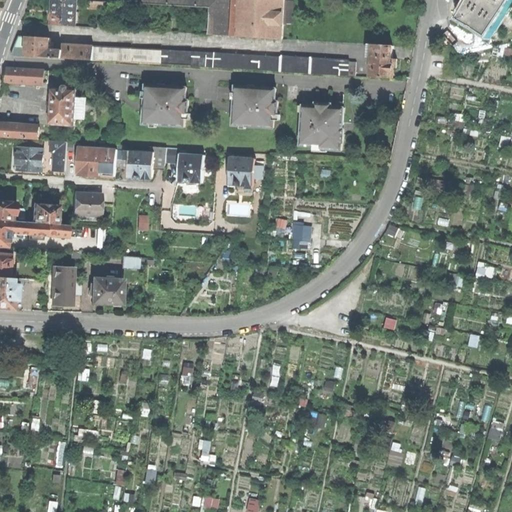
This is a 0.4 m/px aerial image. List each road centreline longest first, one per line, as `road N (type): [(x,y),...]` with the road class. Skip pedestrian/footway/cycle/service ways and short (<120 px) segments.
road 1 (residential): [(0,318),(231,323),(311,294),(350,263),(385,205),(434,0)]
road 2 (residential): [(0,60),(402,86)]
road 3 (residential): [(0,176),(162,185),(170,188),(169,210)]
